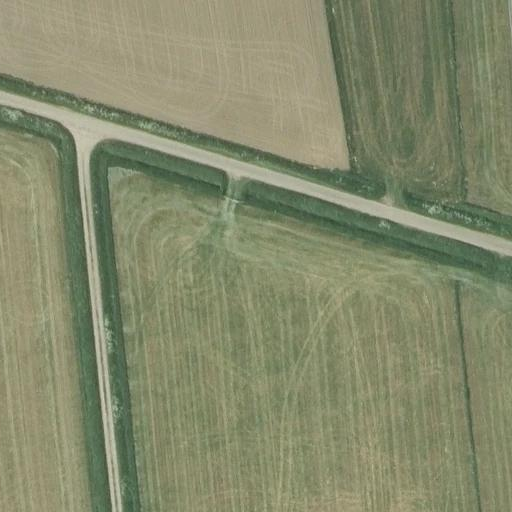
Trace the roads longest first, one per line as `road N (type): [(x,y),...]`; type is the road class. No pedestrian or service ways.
road 1 (unclassified): [(0,97),(511,245)]
road 2 (track): [(117,511),(79,124)]
